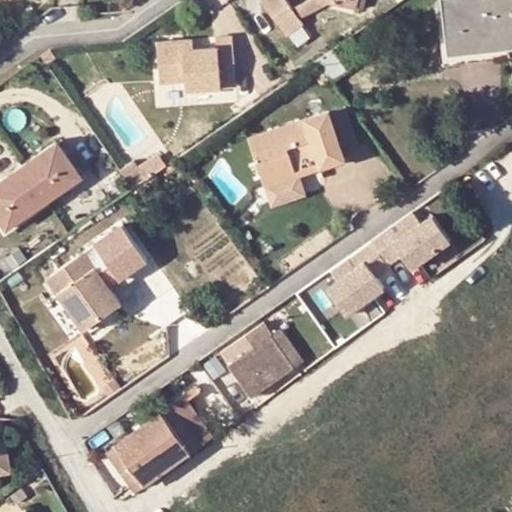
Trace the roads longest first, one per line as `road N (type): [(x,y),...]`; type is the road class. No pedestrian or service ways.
road 1 (residential): [(511,129),(60,449)]
road 2 (unknown): [(134,511),(476,254),(497,215),(511,151)]
road 3 (unclassified): [(60,449),(0,340)]
